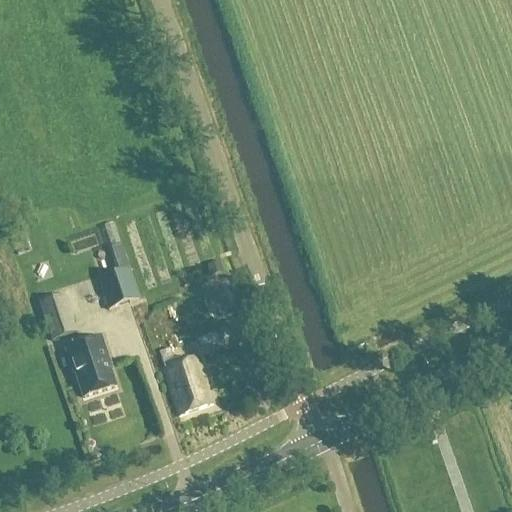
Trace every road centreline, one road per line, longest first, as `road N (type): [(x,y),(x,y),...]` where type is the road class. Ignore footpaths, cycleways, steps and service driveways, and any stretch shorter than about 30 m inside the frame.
road 1 (unclassified): [(319,445),(158,0)]
road 2 (secondary): [(319,445),(511,345)]
road 3 (secondary): [(164,511),(319,445)]
